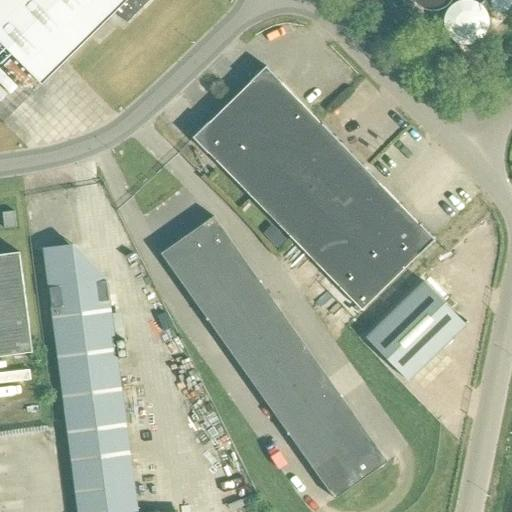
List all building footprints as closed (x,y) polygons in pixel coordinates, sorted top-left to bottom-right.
[(0,0),(0,46),(2,45),(42,85),(116,12),(127,23),(150,0),(0,0)] [(209,124),(208,123),(193,138),(208,154),(209,153),(362,311),(419,255),(420,256),(435,240),(420,224),(419,225),(379,183),(322,124),(322,125),(281,83),(281,82),(266,67),(250,82),(251,83),(209,124)] [(16,228),(14,212),(3,213),(5,229),(16,228)] [(387,462),(214,217),(161,254),(334,499),(387,462)] [(70,247),(46,251),(51,287),(48,288),(77,511),(137,511),(107,280),(75,284),(70,247)] [(0,255),(0,357),(33,353),(19,253),(0,255)] [(408,381),(466,325),(424,281),(366,338),(408,381)]
